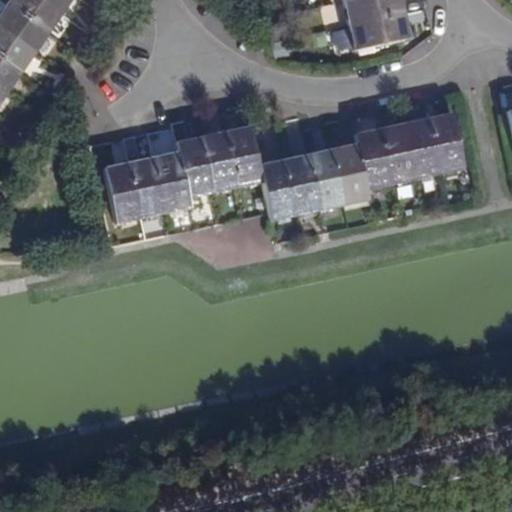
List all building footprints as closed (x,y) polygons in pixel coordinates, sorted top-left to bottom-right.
[(39,0),(8,0),(5,5),(47,34),(60,14),(39,0)] [(39,0),(60,14),(70,0),(39,0)] [(403,15),(399,0),(356,0),(342,3),(347,27),(403,15)] [(0,29),(33,53),(47,34),(5,5),(0,1),(0,29)] [(408,40),(403,15),(347,27),(353,52),(408,40)] [(0,29),(0,58),(20,72),(33,53),(0,29)] [(0,58),(0,86),(7,91),(20,72),(0,58)] [(438,176),(463,170),(451,114),(425,120),(438,176)] [(414,181),(438,176),(425,120),(402,125),(401,125),(414,181)] [(390,186),(414,181),(401,125),(378,131),(377,131),(390,186)] [(236,188),(261,182),(257,167),(249,128),(224,133),(236,188)] [(365,192),(390,186),(377,131),(353,136),(355,145),(365,192)] [(212,193),(236,188),(224,133),(199,138),(212,193)] [(187,199),(212,193),(199,138),(174,144),(177,153),(187,199)] [(342,206),(367,200),(365,192),(355,145),(330,151),(342,206)] [(318,211),(342,206),(330,151),(307,156),(318,211)] [(164,214),(189,209),(187,199),(177,153),(152,159),(164,214)] [(294,216),(318,211),(307,156),(282,161),(294,216)] [(140,219),(164,214),(152,159),(128,164),(140,219)] [(269,221),(294,216),(282,161),(257,167),(261,182),(268,215),(269,221)] [(103,170),(115,224),(140,219),(128,164),(103,170)]
